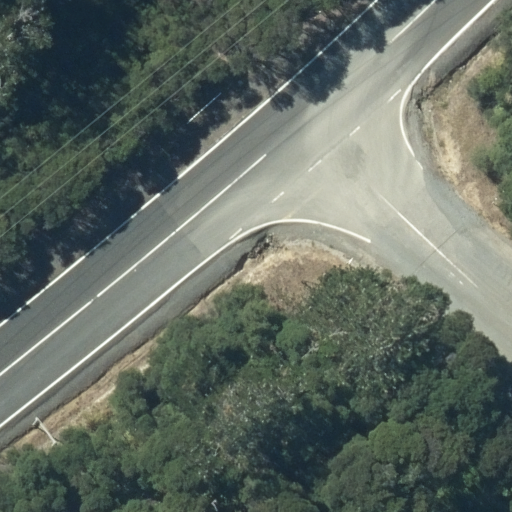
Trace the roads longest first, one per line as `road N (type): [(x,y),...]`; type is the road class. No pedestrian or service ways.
road 1 (secondary): [(308,120),(0,370)]
road 2 (unclassified): [(511,309),(457,267),(308,120)]
road 3 (secondary): [(426,0),(308,120)]
